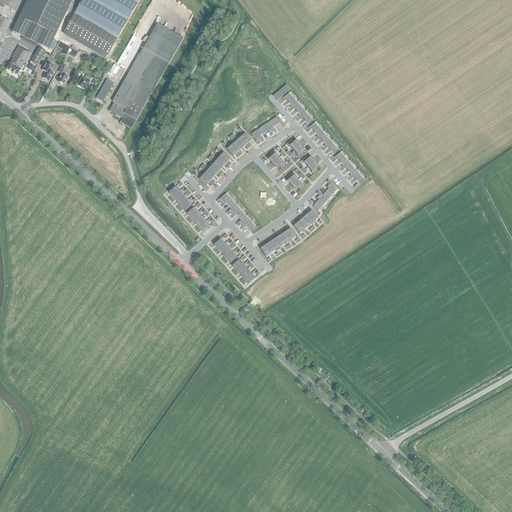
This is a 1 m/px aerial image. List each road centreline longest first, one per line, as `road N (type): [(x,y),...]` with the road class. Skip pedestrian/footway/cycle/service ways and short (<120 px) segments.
road 1 (secondary): [(382,452),(180,263)]
road 2 (unclassified): [(18,110),(63,103),(81,109),(122,150),(147,212),(189,256)]
road 3 (secondary): [(180,263),(18,110)]
road 4 (unclassified): [(382,452),(511,376)]
